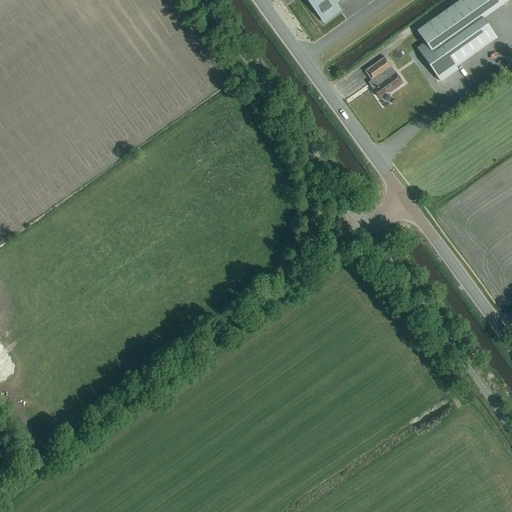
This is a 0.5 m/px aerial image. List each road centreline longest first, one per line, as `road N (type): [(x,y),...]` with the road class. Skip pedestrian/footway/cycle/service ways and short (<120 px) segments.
road 1 (unclassified): [(0,494),(362,231)]
road 2 (unclassified): [(362,231),(336,180),(202,0)]
road 3 (secondary): [(405,200),(258,0)]
road 4 (secondary): [(511,346),(405,200)]
